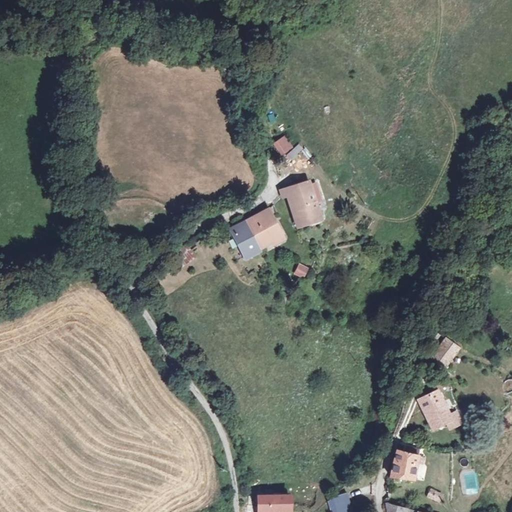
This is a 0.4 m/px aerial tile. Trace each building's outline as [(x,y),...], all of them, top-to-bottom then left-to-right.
[(284,136),(273,145),(283,156),(293,147),(284,136)] [(321,213),(306,180),(279,192),(281,199),(287,196),(299,224),(312,217),(321,213)] [(248,224),(255,237),(278,223),(273,212),(248,224)] [(278,223),(255,237),(263,251),(286,240),(278,223)] [(263,251),(255,237),(248,224),(236,230),(249,258),(263,251)] [(179,266),(194,260),(187,244),(173,251),(179,266)] [(302,269),(298,278),(304,281),(309,273),(302,269)] [(449,364),(458,349),(444,340),(434,356),(449,364)] [(458,417),(456,410),(449,412),(438,391),(431,394),(429,390),(423,393),(425,397),(420,399),(434,430),(458,417)] [(415,480),(418,466),(413,464),(414,456),(408,455),(410,447),(403,447),(401,453),(395,452),(392,476),(415,480)] [(336,511),(348,511),(350,511),(345,489),(331,492),(336,511)] [(439,504),(443,495),(431,490),(427,497),(439,504)] [(289,495),(256,495),(255,511),(270,511),(270,508),(289,508),(289,495)] [(418,511),(416,511),(416,509),(384,502),(386,511),(418,511)]
